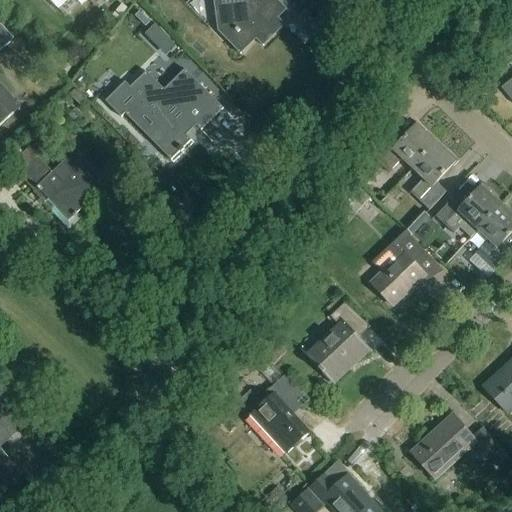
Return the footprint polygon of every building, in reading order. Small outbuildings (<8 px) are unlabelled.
[(46,0),(57,11),(68,0),(73,0),(81,7),(88,0),(46,0)] [(209,0),(217,33),(240,56),(256,40),(262,47),(284,26),(278,19),(286,11),(274,0),(209,0)] [(123,5),(113,17),(119,23),(129,11),(123,5)] [(0,126),(20,108),(0,85),(0,51),(13,40),(0,25),(0,126)] [(126,84),(105,104),(120,120),(124,116),(170,162),(224,112),(188,74),(165,95),(145,75),(130,89),(126,84)] [(511,82),(502,90),(511,102),(511,82)] [(364,151),(370,158),(389,175),(402,161),(412,171),(438,143),(419,124),(414,130),(415,131),(398,149),(389,140),(395,134),(385,124),(374,135),(364,151)] [(438,143),(412,171),(423,181),(410,195),(429,213),(447,194),(436,184),(452,167),(453,168),(459,163),(438,143)] [(6,159),(12,166),(10,168),(34,193),(36,191),(39,194),(41,192),(69,222),(83,209),(77,202),(102,179),(77,152),(52,175),(29,150),(22,156),(16,149),(6,159)] [(339,198),(342,201),(356,215),(371,200),(354,183),(339,198)] [(466,222),(477,233),(504,205),(483,186),(478,191),(479,192),(462,210),(453,201),(435,219),(453,236),(466,222)] [(511,212),(504,205),(477,233),(488,243),(475,256),(494,274),(511,256),(501,246),(511,234),(511,212)] [(425,255),(406,235),(406,234),(374,264),(383,274),(372,285),(395,309),(426,280),(413,266),(425,255)] [(327,310),(333,317),(330,320),(338,329),(306,358),(334,389),(372,354),(359,340),(369,331),(339,299),(327,310)] [(286,352),(270,337),(257,351),(273,366),(286,352)] [(511,362),(482,389),(507,417),(511,411),(511,362)] [(285,379),(268,394),(257,404),(261,408),(250,419),(285,458),(308,436),(285,411),(303,395),(285,379)] [(0,404),(0,454),(2,452),(0,450),(0,439),(17,424),(0,404)] [(475,474),(500,451),(482,431),(472,440),(452,418),(410,455),(434,482),(461,459),(475,474)] [(501,452),(495,457),(503,466),(509,460),(501,452)] [(332,511),(378,511),(348,479),(336,490),(325,478),(292,509),(294,511),(318,511),(326,505),(332,511)]
